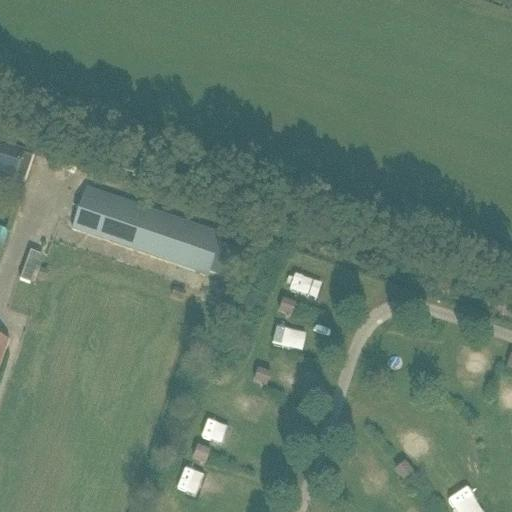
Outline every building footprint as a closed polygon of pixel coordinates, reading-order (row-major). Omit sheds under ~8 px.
[(0,176),(6,179),(16,182),(25,153),(0,145),(0,176)] [(72,231),(207,277),(220,241),(84,194),(72,231)] [(29,285),(41,256),(26,251),(15,280),(29,285)] [(285,288),(314,298),(319,281),(290,272),(285,288)] [(283,301),(279,311),(291,316),(295,305),(283,301)] [(274,340),(296,347),(303,326),(281,319),(274,340)] [(479,370),(487,348),(466,341),(458,363),(479,370)] [(279,362),(270,383),(292,393),(301,372),(279,362)] [(258,371),(254,381),(266,385),(270,375),(258,371)] [(495,398),(511,401),(511,381),(499,379),(495,398)] [(247,416),(256,399),(241,390),(231,408),(247,416)] [(228,450),(236,429),(207,419),(199,441),(228,450)] [(386,441),(411,459),(424,442),(398,424),(386,441)] [(209,453),(197,448),(194,458),(205,463),(209,453)] [(405,464),(395,471),(402,481),(412,474),(405,464)] [(446,511),(473,511),(456,489),(439,502),(446,511)]
